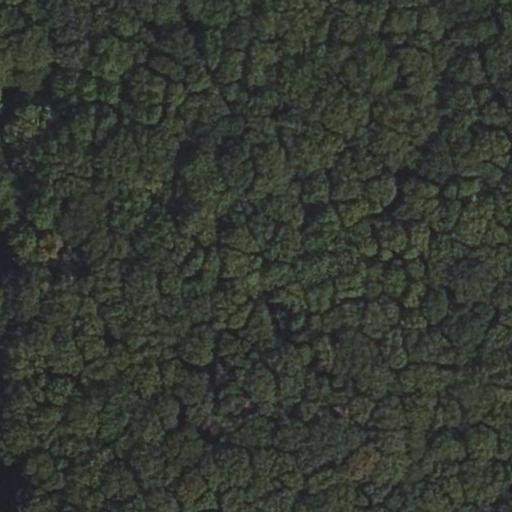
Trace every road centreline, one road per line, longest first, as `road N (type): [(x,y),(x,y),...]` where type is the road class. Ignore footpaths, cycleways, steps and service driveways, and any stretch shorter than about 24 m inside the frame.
road 1 (track): [(511,261),(0,203)]
road 2 (track): [(0,224),(17,272),(18,511)]
